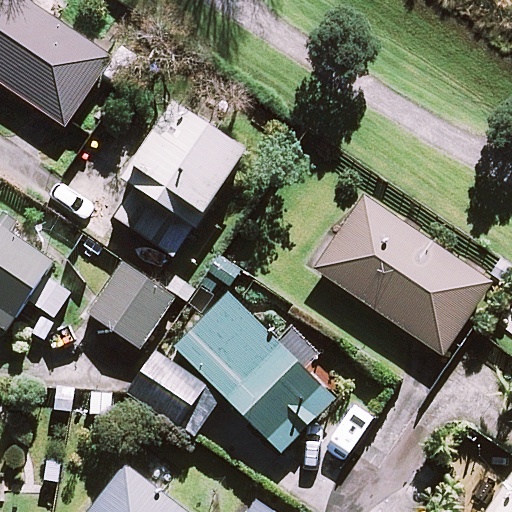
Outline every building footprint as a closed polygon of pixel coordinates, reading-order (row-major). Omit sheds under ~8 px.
[(0,0),(0,88),(67,133),(114,64),(16,0),(0,0)] [(179,260),(246,158),(174,112),(124,189),(137,197),(121,222),(179,260)] [(316,275),(444,359),(494,285),(366,200),(316,275)] [(0,328),(12,337),(55,268),(14,243),(21,230),(7,222),(0,233),(0,328)] [(94,321),(148,355),(179,305),(125,272),(94,321)] [(338,401),(230,296),(176,352),(283,456),(338,401)] [(133,397),(130,401),(180,434),(182,431),(199,442),(224,404),(208,393),(211,388),(162,355),(133,397)] [(184,511),(126,468),(92,511),(184,511)] [(511,511),(511,489),(496,511),(511,511)]
